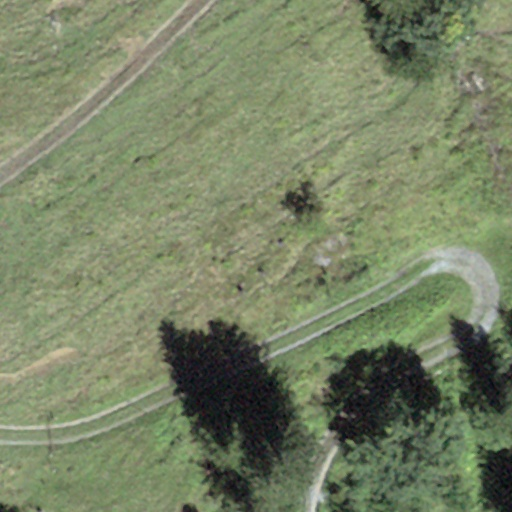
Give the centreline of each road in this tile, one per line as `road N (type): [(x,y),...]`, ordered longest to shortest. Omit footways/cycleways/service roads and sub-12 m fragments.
road 1 (track): [(0,446),(50,442),(233,373),(450,270),(473,272),(489,303),(472,322),(340,413),(314,459),(310,511)]
road 2 (track): [(203,0),(103,94),(0,169)]
